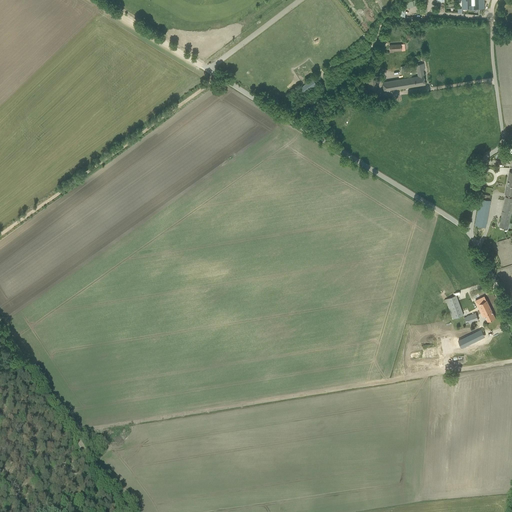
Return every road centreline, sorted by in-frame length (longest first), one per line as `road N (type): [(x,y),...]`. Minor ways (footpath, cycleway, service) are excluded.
road 1 (track): [(73,431),(511,361)]
road 2 (track): [(469,233),(95,0)]
road 3 (track): [(0,235),(217,75)]
road 4 (track): [(125,511),(0,321)]
road 5 (unclassified): [(511,320),(469,233),(482,163),(502,136)]
road 6 (track): [(502,136),(494,0)]
